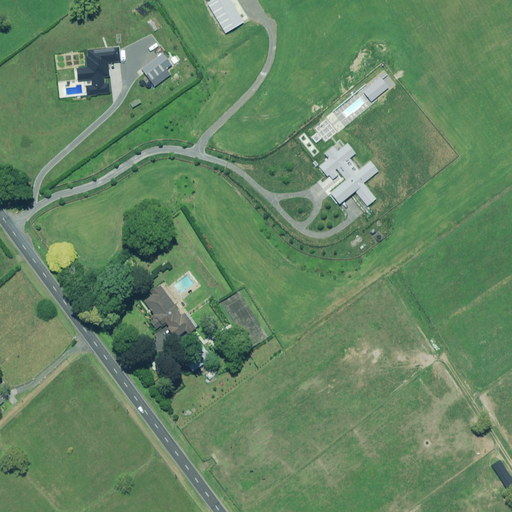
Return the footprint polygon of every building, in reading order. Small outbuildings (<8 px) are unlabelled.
[(121,60),(120,46),(89,49),(90,53),(87,54),(88,66),(76,67),(77,79),(92,78),(93,84),(87,84),(88,94),(111,92),(110,82),(105,82),(105,75),(110,75),(109,61),(121,60)] [(172,64),(163,52),(142,67),(152,79),(172,64)] [(176,54),(171,57),(174,63),(180,60),(176,54)] [(188,327),(190,331),(197,326),(185,311),(182,313),(161,284),(151,291),(153,294),(145,301),(155,315),(150,319),(157,329),(166,323),(175,336),(188,327)] [(216,355),(209,347),(188,364),(195,373),(216,355)] [(511,480),(511,476),(501,460),(493,466),(506,484),(511,480)]
